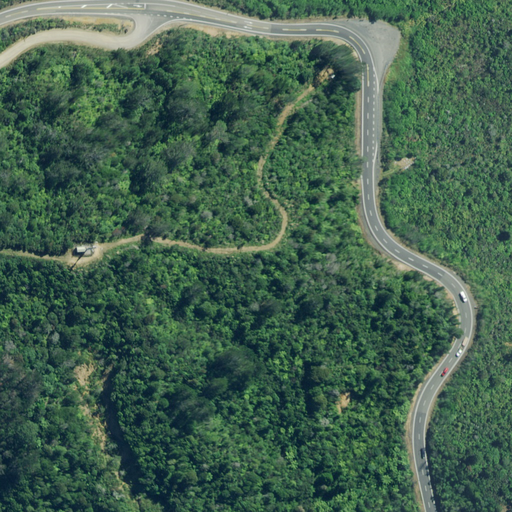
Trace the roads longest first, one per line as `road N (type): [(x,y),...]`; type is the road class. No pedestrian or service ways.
road 1 (primary): [(210,0),(348,26),(369,48),(377,219),(396,247),(454,280),(471,316),(427,409),(432,511)]
road 2 (unclassified): [(168,0),(147,23),(50,23),(0,44)]
